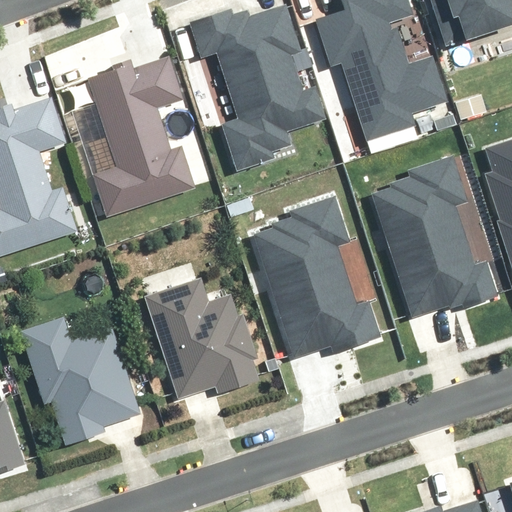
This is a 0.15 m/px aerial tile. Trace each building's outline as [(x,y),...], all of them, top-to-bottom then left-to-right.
[(500,0),(425,0),(443,48),(509,24),(500,0)] [(192,59),(210,53),(232,123),(215,129),(229,173),(266,161),(264,152),(286,145),(282,133),(319,122),(309,90),(297,53),(283,8),(241,21),(238,12),(227,16),(225,7),(180,21),(192,59)] [(160,57),(91,80),(120,167),(97,175),(111,218),(195,190),(182,151),(172,155),(156,106),(174,100),(160,57)] [(0,207),(1,210),(0,210),(0,253),(73,228),(61,194),(53,197),(37,150),(65,140),(50,98),(0,115),(0,207)] [(484,173),(474,176),(511,291),(511,138),(477,150),(484,173)] [(398,185),(366,195),(406,319),(463,300),(466,307),(497,297),(486,263),(465,199),(461,200),(447,158),(395,175),(398,185)] [(285,221),(249,232),(287,359),(325,347),(329,359),(383,343),(369,298),(351,240),(346,241),(331,195),(281,210),(285,221)] [(194,279),(139,297),(172,399),(212,386),(216,398),(253,386),(244,360),(254,357),(241,316),(232,319),(225,298),(202,305),(194,279)] [(57,317),(13,332),(37,406),(45,404),(59,448),(100,434),(97,426),(135,414),(107,328),(65,342),(57,317)] [(0,471),(18,466),(0,402),(0,471)] [(434,511),(433,508),(418,511),(474,511),(472,502),(440,511),(434,511)]
